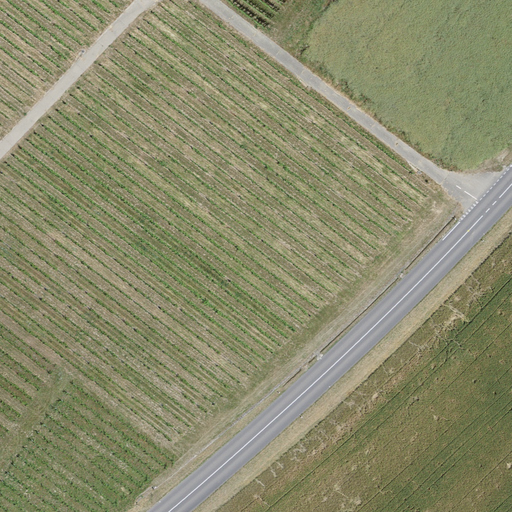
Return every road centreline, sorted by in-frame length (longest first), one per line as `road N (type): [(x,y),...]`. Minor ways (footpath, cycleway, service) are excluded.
road 1 (tertiary): [(511,174),(327,360),(156,511)]
road 2 (track): [(204,0),(486,203)]
road 3 (track): [(0,154),(150,0)]
